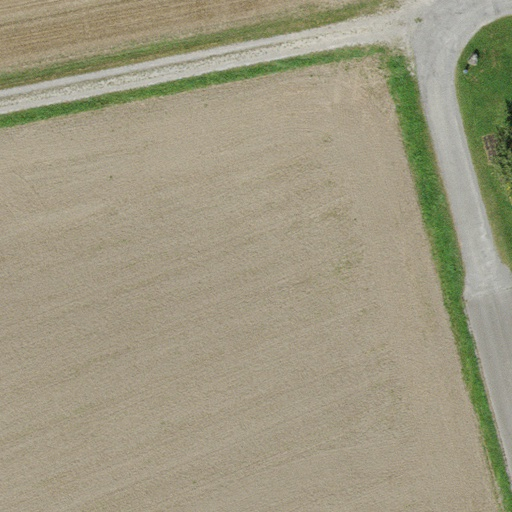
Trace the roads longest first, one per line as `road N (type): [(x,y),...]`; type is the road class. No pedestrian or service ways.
road 1 (track): [(511,4),(0,108)]
road 2 (track): [(511,310),(432,19)]
